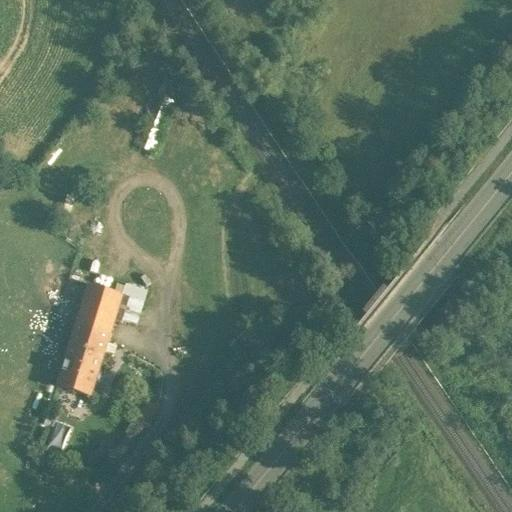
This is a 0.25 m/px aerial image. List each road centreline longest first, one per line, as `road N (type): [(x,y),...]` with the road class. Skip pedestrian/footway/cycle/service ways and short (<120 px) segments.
road 1 (tertiary): [(433,266),(234,511)]
road 2 (tertiary): [(433,266),(511,172)]
